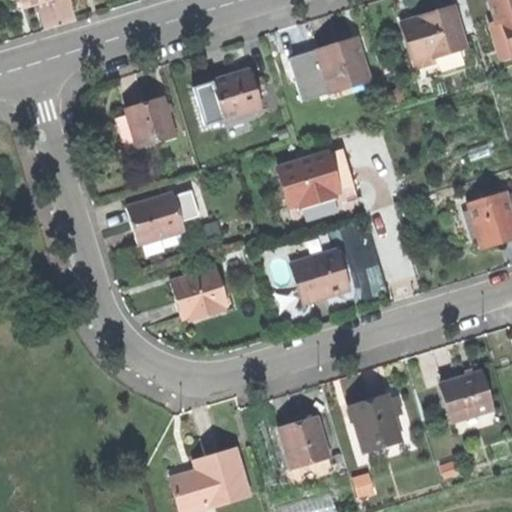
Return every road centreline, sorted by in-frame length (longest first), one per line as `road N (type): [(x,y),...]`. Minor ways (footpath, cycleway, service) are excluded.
road 1 (residential): [(23,70),(106,343),(150,376),(213,382),(511,291)]
road 2 (residential): [(23,70),(253,0)]
